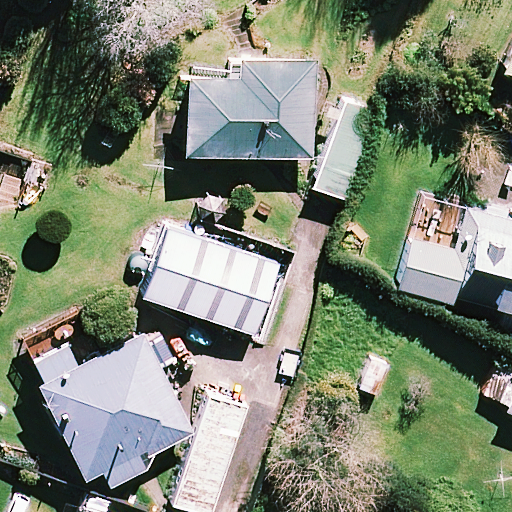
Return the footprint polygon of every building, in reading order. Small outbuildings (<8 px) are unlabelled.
[(511,42),(500,68),(511,74),(511,42)] [(312,58),(235,54),(234,72),(185,69),(181,151),(308,157),(312,58)] [(374,111),(343,100),(313,187),(344,198),(374,111)] [(511,307),(511,217),(462,206),(452,247),(404,235),(392,285),(449,299),(449,296),(496,307),(496,304),(511,307)] [(275,259),(162,222),(139,293),(252,330),(275,259)] [(187,431),(138,328),(70,361),(60,341),(24,357),(80,474),(98,466),(106,483),(148,463),(142,452),(187,431)] [(511,365),(498,359),(480,397),(511,411),(511,365)] [(208,511),(243,406),(204,393),(169,500),(205,511),(208,511)]
